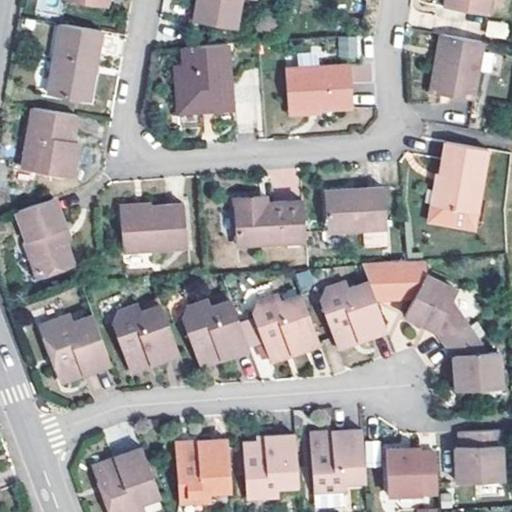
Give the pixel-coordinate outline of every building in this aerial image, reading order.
[(194,0),(191,22),(233,28),(238,3),(238,0),(194,0)] [(440,0),(440,7),(481,14),(483,0),(440,0)] [(486,35),(507,37),(508,22),(487,20),(486,35)] [(46,98),(81,103),(85,78),(93,79),(101,35),(58,27),(46,98)] [(360,57),(359,36),(338,37),(339,58),(360,57)] [(469,101),(480,43),(438,37),(428,93),(469,101)] [(230,121),(229,110),(222,110),(221,94),(228,93),(224,47),(180,50),(181,69),(174,70),(177,111),(210,108),(212,124),(230,121)] [(352,65),(354,90),(369,89),(367,64),(352,65)] [(283,111),(316,108),(316,112),(348,109),(345,67),(280,73),(283,111)] [(88,104),(93,79),(85,78),(81,103),(88,104)] [(229,110),(228,93),(221,94),(222,110),(229,110)] [(316,112),(316,108),(283,111),(284,118),(317,115),(316,112)] [(21,171),(65,178),(70,145),(75,119),(31,112),(21,171)] [(436,176),(440,176),(435,208),(475,216),(486,151),(441,143),(436,176)] [(77,146),(70,145),(65,178),(72,178),(77,146)] [(429,207),(435,208),(440,176),(436,176),(434,175),(429,207)] [(382,229),(379,188),(321,193),(324,234),(353,231),(382,229)] [(258,205),(258,198),(234,200),(237,246),(303,241),(301,203),(265,205),(258,205)] [(63,244),(58,233),(64,231),(54,201),(15,216),(26,246),(23,247),(37,282),(72,267),(63,244)] [(117,207),(118,214),(150,213),(150,209),(150,205),(117,207)] [(182,206),(150,209),(150,213),(118,214),(121,254),(185,249),(182,206)] [(382,229),(353,231),(354,246),(384,244),(382,229)] [(64,231),(58,233),(63,244),(69,242),(64,231)] [(300,290),(314,285),(309,269),(295,274),(300,290)] [(403,315),(419,324),(423,318),(438,327),(433,332),(443,345),(468,327),(451,301),(457,289),(425,273),(403,315)] [(388,330),(370,284),(351,290),(348,282),(325,291),(320,303),(338,348),(352,343),(350,338),(358,335),(359,340),(388,330)] [(321,344),(303,298),(285,304),(282,298),(263,305),(258,319),(274,363),(287,358),(285,353),(293,350),(295,355),(321,344)] [(251,350),(233,302),(213,309),(211,302),(190,310),(186,322),(203,367),(216,363),(215,357),(223,355),(224,360),(251,350)] [(178,355),(162,307),(142,314),(140,306),(118,314),(114,326),(130,372),(144,367),(143,363),(150,360),(152,365),(178,355)] [(110,367),(94,318),(75,325),(72,317),(42,328),(52,357),(56,356),(60,367),(56,368),(62,385),(110,367)] [(423,318),(419,324),(433,332),(438,327),(423,318)] [(457,370),(451,370),(453,390),(498,387),(495,352),(485,353),(468,327),(443,345),(451,356),(456,355),(457,370)] [(352,343),(359,340),(358,335),(350,338),(352,343)] [(285,353),(287,358),(295,355),(293,350),(285,353)] [(216,363),(224,360),(223,355),(215,357),(216,363)] [(56,356),(52,357),(56,368),(60,367),(56,356)] [(459,431),(460,448),(461,461),(455,462),(456,482),(500,478),(499,430),(459,431)] [(367,485),(364,433),(332,435),(332,439),(312,441),(316,495),(347,493),(347,487),(367,485)] [(299,488),(296,437),(266,439),(266,444),(246,446),(249,500),(280,498),(280,490),(299,488)] [(198,449),(177,450),(180,503),(211,501),(211,493),(231,492),(228,440),(198,442),(198,449)] [(198,449),(198,442),(176,443),(177,450),(198,449)] [(93,470),(98,484),(104,483),(108,495),(103,497),(108,511),(143,511),(141,505),(160,498),(142,450),(93,470)] [(436,453),(420,454),(404,455),(404,450),(385,452),(389,496),(439,494),(436,453)] [(104,483),(98,484),(103,497),(108,495),(104,483)]
